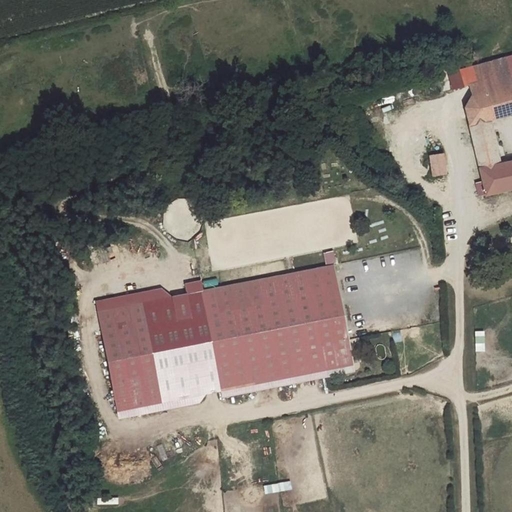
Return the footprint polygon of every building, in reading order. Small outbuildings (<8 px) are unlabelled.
[(511,76),(511,57),(484,68),(489,84),(511,76)] [(463,102),(468,121),(495,115),(511,111),(511,85),(466,99),(463,102)] [(495,115),(468,121),(477,161),(496,158),(496,153),(503,151),(495,115)] [(496,158),(477,161),(481,177),(474,179),(477,192),(511,185),(511,154),(504,156),(503,151),(496,153),(496,158)] [(330,263),(200,289),(220,387),(350,361),(330,263)] [(161,398),(142,300),(94,310),(113,408),(161,398)] [(262,484),(263,492),(290,489),(289,480),(262,484)]
